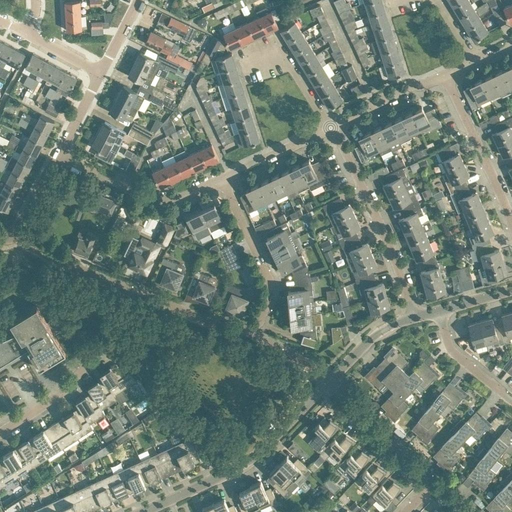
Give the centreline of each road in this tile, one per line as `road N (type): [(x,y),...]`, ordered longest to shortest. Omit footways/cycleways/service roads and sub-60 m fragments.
road 1 (residential): [(13,239),(251,340),(269,280),(222,177)]
road 2 (residential): [(152,511),(239,466),(327,381)]
road 3 (residential): [(415,316),(399,261),(335,124)]
road 4 (residential): [(222,177),(163,198),(59,150)]
road 5 (residential): [(511,222),(446,72)]
road 6 (residential): [(432,484),(327,381)]
road 7 (residential): [(328,127),(281,49),(245,66)]
road 8 (residential): [(0,433),(75,379),(95,348)]
